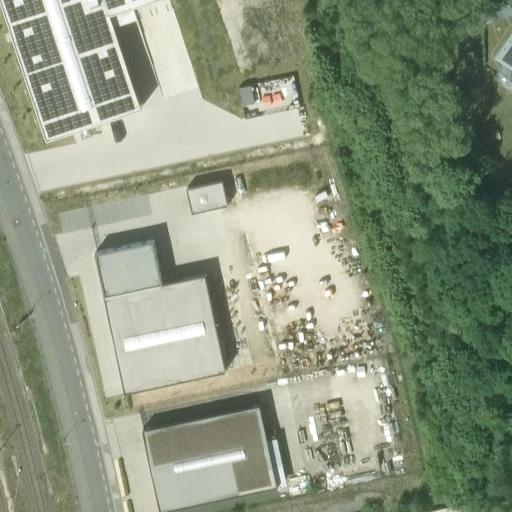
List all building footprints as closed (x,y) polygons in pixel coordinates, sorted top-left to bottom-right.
[(3,0),(48,135),(143,104),(112,9),(139,0),(3,0)] [(511,23),(500,41),(511,49),(511,50),(509,54),(511,55),(511,23)] [(511,55),(509,54),(505,51),(497,64),(511,74),(511,55)] [(223,176),(187,185),(193,209),(229,201),(223,176)] [(154,236),(96,248),(105,293),(163,281),(163,280),(154,236)] [(163,281),(105,293),(126,388),(226,367),(206,271),(163,280),(163,281)] [(260,400),(143,425),(161,508),(278,482),(260,400)] [(462,511),(461,500),(422,508),(422,511),(462,511)]
